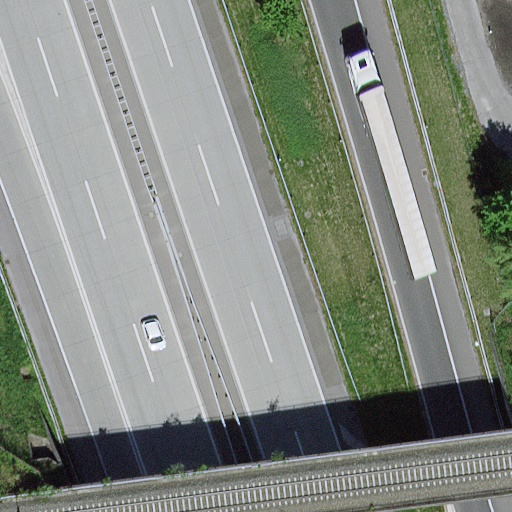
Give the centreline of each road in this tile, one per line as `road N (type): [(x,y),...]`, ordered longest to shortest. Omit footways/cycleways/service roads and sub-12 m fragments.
road 1 (motorway): [(326,511),(152,0)]
road 2 (motorway): [(470,511),(326,0)]
road 3 (motorway): [(25,0),(185,480)]
road 4 (motorway): [(0,143),(79,354),(185,480)]
